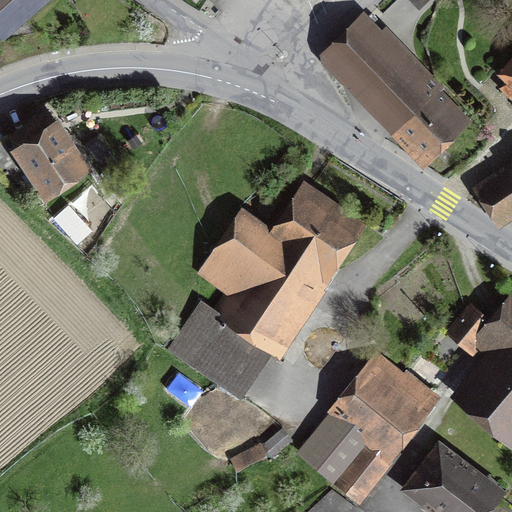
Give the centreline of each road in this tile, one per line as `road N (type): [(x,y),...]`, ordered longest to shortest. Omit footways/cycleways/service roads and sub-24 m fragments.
road 1 (unclassified): [(218,80),(293,110),(511,247)]
road 2 (unclassified): [(0,94),(61,73),(117,68),(218,80)]
